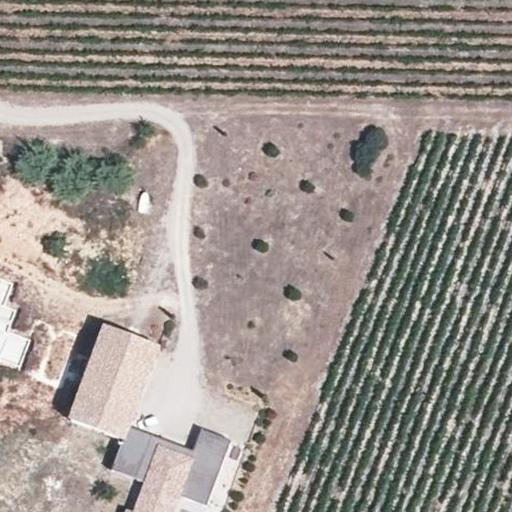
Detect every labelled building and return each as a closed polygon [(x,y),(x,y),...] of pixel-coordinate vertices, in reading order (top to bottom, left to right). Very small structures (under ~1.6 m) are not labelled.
[(11,284),(0,279),(0,358),(20,366),(30,340),(7,331),(15,310),(3,305),(11,284)] [(71,423),(124,442),(129,429),(158,347),(106,328),(71,423)] [(139,480),(155,438),(129,429),(124,442),(113,472),(139,480)] [(180,447),(155,438),(139,480),(149,484),(138,511),(172,511),(178,496),(207,506),(231,440),(201,430),(193,452),(190,461),(177,456),(180,447)] [(193,452),(180,447),(177,456),(190,461),(193,452)] [(138,511),(149,484),(139,480),(127,511),(138,511)]
